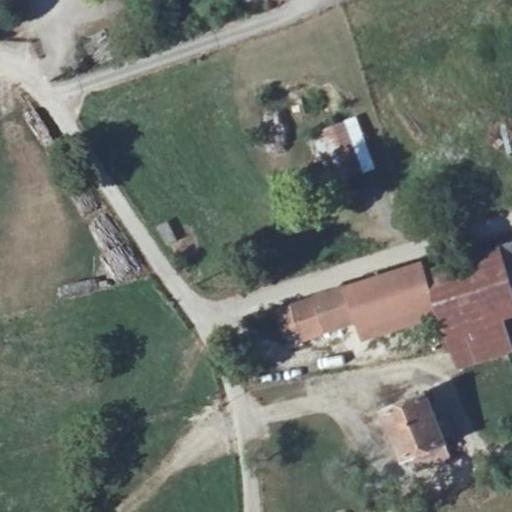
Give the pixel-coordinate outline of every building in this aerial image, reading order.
[(373,166),(354,121),(315,138),(334,182),(373,166)] [(166,223),(157,227),(166,247),(176,242),(166,223)] [(511,243),(500,247),(511,293),(511,243)] [(511,351),(501,319),(511,315),(511,293),(500,247),(425,274),(441,317),(458,367),(511,351)] [(441,317),(425,274),(422,267),(275,313),(283,336),(302,330),(305,339),(359,322),(363,333),(424,313),(427,322),(441,317)] [(408,460),(446,445),(428,399),(386,416),(405,462),(408,460)] [(446,445),(408,460),(414,474),(452,459),(446,445)]
